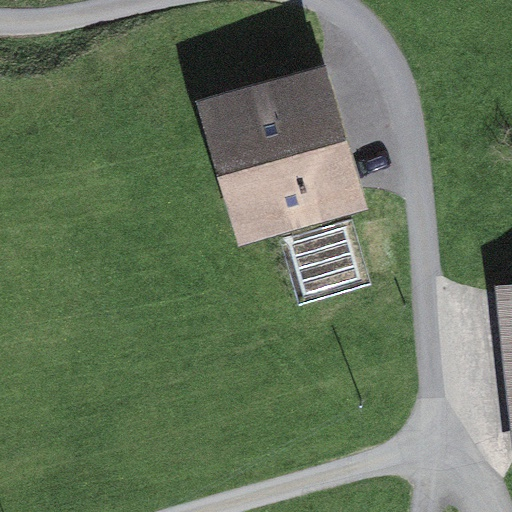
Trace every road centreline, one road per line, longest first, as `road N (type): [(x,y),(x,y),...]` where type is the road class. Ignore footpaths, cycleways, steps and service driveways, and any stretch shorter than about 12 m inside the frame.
road 1 (unclassified): [(270,0),(332,12),(383,45),(410,145),(434,453)]
road 2 (unclassified): [(0,30),(236,0)]
